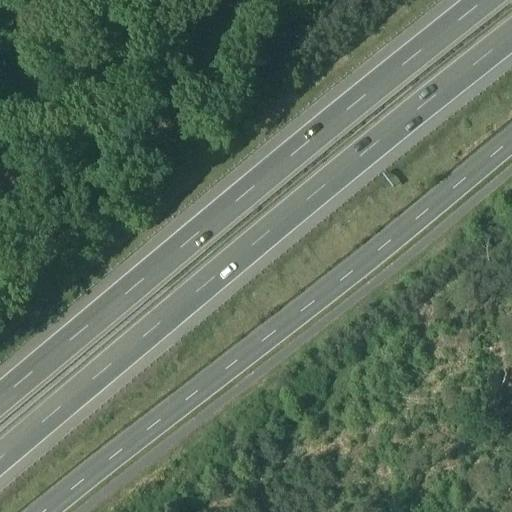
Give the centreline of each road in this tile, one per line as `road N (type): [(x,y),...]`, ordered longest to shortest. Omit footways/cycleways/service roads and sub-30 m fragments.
road 1 (motorway): [(0,471),(511,56)]
road 2 (motorway): [(511,1),(0,412)]
road 3 (tertiary): [(59,511),(511,159)]
